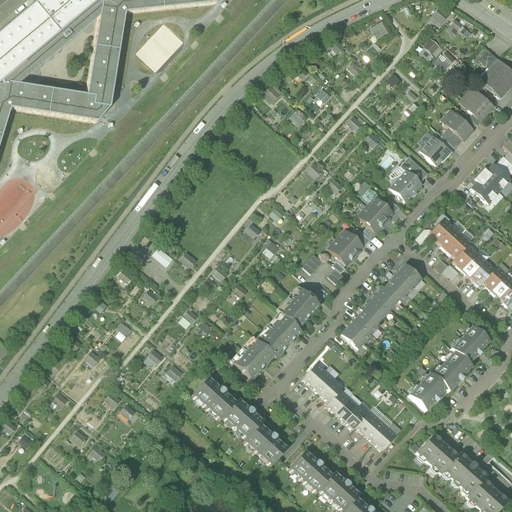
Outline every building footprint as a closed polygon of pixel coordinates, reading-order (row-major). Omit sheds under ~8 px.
[(38,0),(0,32),(0,83),(99,0),(38,0)] [(99,0),(0,83),(17,86),(97,19),(99,0)] [(99,0),(97,19),(85,97),(92,98),(92,106),(108,109),(123,15),(215,5),(217,0),(99,0)] [(437,12),(429,20),(438,29),(446,20),(437,12)] [(446,30),(455,37),(461,29),(452,22),(446,30)] [(383,23),(370,30),(376,41),(389,34),(383,23)] [(424,47),(436,58),(443,51),(432,39),(424,47)] [(331,43),(334,55),(343,53),(341,41),(331,43)] [(426,62),(432,57),(424,47),(418,52),(426,62)] [(487,71),(488,71),(497,62),(486,52),(477,62),(487,71)] [(482,84),(499,100),(511,86),(511,74),(497,61),(497,62),(488,71),(491,74),(482,84)] [(355,78),(362,72),(353,63),(347,70),(355,78)] [(478,81),(482,84),(491,74),(488,71),(487,71),(478,81)] [(467,82),(461,75),(457,79),(463,85),(467,82)] [(455,78),(449,83),(455,90),(461,85),(455,78)] [(0,83),(0,138),(9,110),(95,124),(108,109),(92,106),(92,98),(85,97),(17,86),(0,83)] [(270,106),(277,101),(270,91),(262,96),(270,106)] [(326,101),(329,97),(322,91),(317,96),(320,98),(321,97),(326,101)] [(471,115),(479,123),(480,122),(491,109),(471,91),(460,103),(467,110),(470,107),(475,112),(472,114),(471,115)] [(443,126),(453,115),(449,111),(439,122),(443,126)] [(447,130),(461,143),(471,131),(462,123),(453,115),(443,126),(447,130)] [(471,115),(467,120),(475,127),(476,128),(481,123),(480,122),(479,123),(471,115)] [(354,118),(347,125),(356,134),(363,126),(354,118)] [(471,131),(475,127),(467,120),(466,119),(462,123),(471,131)] [(440,138),(453,151),(454,151),(454,150),(460,143),(461,143),(447,130),(447,134),(442,139),(440,137),(440,138)] [(416,145),(421,150),(430,140),(425,135),(416,145)] [(371,150),(377,147),(370,137),(365,140),(371,150)] [(511,137),(501,149),(507,154),(511,158),(511,137)] [(449,155),(453,151),(440,138),(436,143),(449,155)] [(418,153),(434,169),(440,163),(441,165),(450,155),(449,155),(436,143),(431,139),(430,140),(421,150),(418,153)] [(502,159),(511,168),(511,158),(507,154),(502,159)] [(404,173),(418,186),(426,177),(407,159),(398,168),(404,173)] [(502,159),(494,168),(507,180),(511,173),(511,168),(502,159)] [(316,165),(302,173),(308,184),(322,176),(316,165)] [(491,166),(486,171),(485,173),(483,171),(478,176),(498,194),(509,182),(507,180),(494,168),(491,166)] [(389,178),(392,181),(401,177),(404,173),(398,168),(389,178)] [(402,202),(404,204),(408,199),(416,196),(414,193),(420,187),(418,186),(404,173),(401,177),(392,181),(389,182),(392,187),(389,190),(396,197),(399,204),(402,202)] [(498,194),(478,176),(473,181),(475,184),(474,185),(469,191),(487,207),(490,203),(498,194)] [(335,196),(343,188),(334,180),(326,188),(335,196)] [(362,198),(369,204),(374,200),(376,198),(368,191),(362,198)] [(498,194),(490,203),(494,207),(502,198),(498,194)] [(385,207),(376,198),(374,200),(385,210),(387,208),(385,207)] [(463,202),(471,209),(474,206),(470,202),(471,201),(467,198),(463,202)] [(385,210),(374,200),(369,204),(365,209),(384,226),(388,222),(387,221),(391,216),(385,210)] [(393,213),(394,215),(399,210),(389,202),(385,207),(387,208),(393,213)] [(385,210),(391,216),(393,217),(395,215),(394,215),(393,213),(387,208),(385,210)] [(276,209),(270,216),(278,223),(284,216),(276,209)] [(380,231),(384,226),(365,209),(356,219),(366,228),(374,235),(378,230),(380,231)] [(434,225),(436,227),(442,220),(446,224),(448,222),(442,216),(434,225)] [(451,228),(446,224),(442,220),(436,227),(430,233),(429,235),(426,237),(427,238),(432,242),(432,241),(436,245),(451,228)] [(451,228),(460,237),(465,231),(465,230),(456,222),(451,228)] [(250,245),(258,236),(250,228),(241,237),(250,245)] [(366,228),(361,235),(369,243),(375,236),(374,235),(366,228)] [(460,237),(451,228),(436,245),(440,248),(439,249),(444,254),(460,237)] [(363,249),(369,243),(361,235),(356,230),(351,235),(356,240),(354,242),(362,248),(362,249),(363,249)] [(413,241),(419,246),(427,238),(426,237),(429,235),(430,233),(428,231),(422,231),(413,241)] [(473,239),(465,231),(460,237),(469,245),(473,239)] [(344,232),(335,242),(354,259),(358,254),(357,253),(362,249),(362,248),(354,242),(344,232)] [(469,245),(460,237),(444,254),(449,258),(450,258),(453,261),(454,261),(466,248),(469,245)] [(350,264),(354,259),(335,242),(327,252),(344,268),(349,263),(350,264)] [(475,256),(466,248),(454,261),(453,261),(451,264),(455,267),(454,268),(459,273),(475,256)] [(475,256),(484,264),(489,258),(480,250),(475,256)] [(188,270),(196,264),(188,254),(180,261),(188,270)] [(313,255),(309,259),(318,267),(322,263),(313,255)] [(484,264),(475,256),(459,273),(464,277),(465,277),(469,280),(484,264)] [(314,271),(318,267),(309,259),(306,263),(314,271)] [(432,269),(440,276),(441,275),(447,269),(439,262),(432,269)] [(311,275),(314,271),(306,263),(302,267),(311,275)] [(331,268),(339,275),(343,271),(335,263),(331,268)] [(492,271),(484,264),(469,280),(473,283),(472,284),(477,289),(481,285),(480,285),(492,272),(492,271)] [(499,264),(495,269),(504,277),(508,272),(499,264)] [(403,266),(396,274),(413,290),(420,282),(403,266)] [(447,269),(441,275),(450,283),(457,275),(448,267),(447,269)] [(495,269),(492,271),(492,272),(480,285),(481,285),(484,288),(483,289),(489,294),(504,277),(495,269)] [(215,270),(212,275),(222,283),(226,278),(215,270)] [(333,271),(329,275),(338,283),(342,279),(333,271)] [(122,273),(117,277),(127,286),(131,281),(122,273)] [(278,273),(272,280),(278,285),(284,278),(278,273)] [(396,274),(389,282),(406,298),(413,290),(396,274)] [(334,287),(338,283),(329,275),(326,279),(334,287)] [(511,283),(505,277),(504,277),(489,294),(494,298),(498,301),(511,285),(511,283)] [(389,282),(382,290),(381,290),(396,304),(398,306),(406,298),(389,282)] [(413,290),(417,294),(425,286),(420,282),(413,290)] [(506,310),(511,303),(511,285),(498,301),(502,305),(501,305),(506,310)] [(233,293),(241,300),(245,295),(237,288),(233,293)] [(380,288),(372,296),(389,311),(396,304),(381,290),(382,290),(380,288)] [(316,290),(313,295),(321,302),(324,298),(316,290)] [(417,294),(413,290),(406,298),(410,302),(417,294)] [(299,291),(278,315),(296,331),(317,307),(299,291)] [(147,294),(143,299),(153,307),(157,302),(147,294)] [(447,298),(442,294),(438,299),(443,303),(447,298)] [(372,296),(365,304),(382,319),(389,311),(372,296)] [(101,314),(107,307),(99,301),(94,308),(101,314)] [(358,312),(360,314),(375,327),(382,319),(365,304),(358,312)] [(192,325),(195,321),(187,313),(183,318),(192,325)] [(360,314),(353,321),(370,337),(371,336),(377,330),(378,329),(375,327),(360,314)] [(281,318),(257,344),(272,358),(275,360),(299,333),(296,331),(278,315),(281,318)] [(353,321),(346,329),(363,345),(370,337),(353,321)] [(120,324),(117,330),(119,331),(116,338),(124,342),(130,329),(120,324)] [(449,351),(452,354),(467,366),(475,358),(476,359),(481,354),(479,353),(487,344),(470,328),(449,351)] [(356,353),(363,345),(346,329),(339,337),(356,353)] [(381,334),(377,330),(371,336),(375,340),(381,334)] [(250,381),(272,358),(257,344),(254,341),(233,365),(250,381)] [(143,362),(152,370),(163,358),(154,350),(143,362)] [(85,360),(93,368),(101,360),(93,352),(85,360)] [(394,358),(388,353),(384,357),(390,363),(394,358)] [(470,369),(467,366),(452,354),(431,378),(445,391),(448,394),(457,384),(458,385),(462,380),(461,379),(470,369)] [(301,381),(310,389),(323,374),(314,366),(301,381)] [(174,367),(161,380),(170,388),(183,375),(174,367)] [(329,367),(323,374),(332,382),(338,375),(329,367)] [(310,389),(318,397),(332,382),(323,374),(310,389)] [(437,400),(445,391),(431,378),(428,375),(407,397),(424,413),(433,404),(434,406),(438,401),(437,400)] [(219,423),(222,420),(234,404),(223,394),(224,393),(219,389),(218,390),(207,379),(190,397),(219,423)] [(318,397),(327,405),(338,393),(339,393),(341,390),(332,382),(318,397)] [(341,395),(347,401),(352,396),(352,395),(346,389),(341,395)] [(324,408),(334,416),(347,401),(341,395),(339,393),(338,393),(327,405),(324,408)] [(347,401),(356,409),(361,404),(352,396),(347,401)] [(59,415),(66,406),(56,398),(49,407),(59,415)] [(109,398),(105,403),(114,410),(118,404),(109,398)] [(222,420),(245,441),(259,427),(262,424),(252,415),(253,414),(248,409),(247,410),(237,401),(234,404),(222,420)] [(356,409),(347,401),(334,416),(342,424),(356,409)] [(365,416),(368,414),(369,412),(361,404),(356,409),(365,416)] [(377,422),(382,416),(373,408),(368,414),(377,422)] [(120,414),(134,424),(138,418),(124,409),(120,414)] [(365,416),(356,409),(342,424),(352,432),(354,429),(365,417),(365,416)] [(368,414),(365,416),(365,417),(354,429),(363,437),(377,422),(368,414)] [(382,416),(377,422),(386,430),(391,424),(382,416)] [(386,430),(377,422),(363,437),(372,445),(386,430)] [(10,437),(14,432),(5,424),(1,429),(10,437)] [(400,432),(391,424),(386,430),(395,438),(400,432)] [(269,436),(259,427),(245,441),(242,444),(269,469),(286,451),(274,441),(275,439),(270,435),(269,436)] [(395,438),(386,430),(372,445),(381,453),(395,438)] [(71,440),(81,448),(87,439),(77,432),(71,440)] [(22,452),(31,443),(24,436),(15,445),(22,452)] [(439,477),(442,474),(455,458),(431,437),(419,450),(415,455),(439,477)] [(409,450),(415,455),(419,450),(413,445),(409,450)] [(315,496),(317,493),(330,477),(319,468),(320,467),(316,462),(315,463),(303,453),(287,471),(315,496)] [(457,455),(455,458),(442,474),(467,497),(481,483),(484,479),(457,455)] [(317,493),(338,511),(342,511),(355,500),(357,497),(347,488),(348,487),(344,482),(343,483),(333,474),(330,477),(317,493)] [(497,511),(505,504),(481,483),(467,497),(464,500),(478,511),(497,511)] [(366,510),(355,500),(342,511),(370,511),(367,509),(366,510)]
